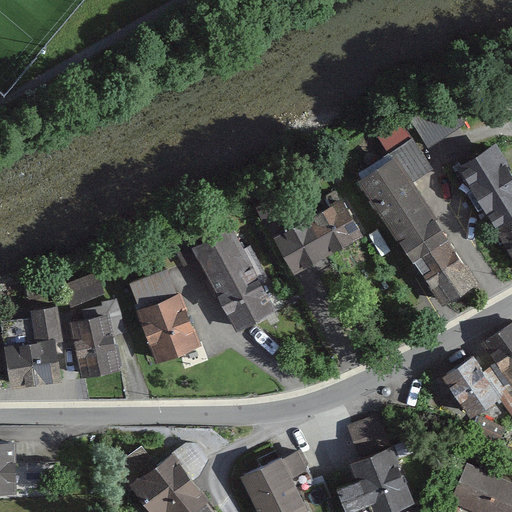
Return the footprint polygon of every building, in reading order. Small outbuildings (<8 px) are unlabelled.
[(451,97),(410,121),(426,148),(467,124),(451,97)] [(511,163),(502,146),(457,173),(511,267),(511,163)] [(399,155),(356,182),(437,309),(480,282),(399,155)] [(338,198),(265,240),(286,276),(359,235),(338,198)] [(232,225),(189,248),(236,335),(279,312),(232,225)] [(166,269),(123,286),(154,362),(197,345),(166,269)] [(94,276),(60,291),(68,309),(102,293),(94,276)] [(34,347),(1,351),(7,390),(59,382),(56,360),(64,359),(56,305),(29,309),(34,347)] [(109,315),(67,324),(79,379),(121,370),(109,315)] [(511,323),(482,343),(511,387),(511,323)] [(475,358),(440,381),(465,419),(500,396),(475,358)] [(351,415),(364,449),(395,437),(382,404),(351,415)] [(130,476),(158,459),(146,439),(118,456),(130,476)] [(16,442),(0,442),(0,495),(18,495),(16,442)] [(300,448),(238,477),(255,511),(303,511),(288,478),(309,468),(300,448)] [(389,450),(348,467),(354,484),(335,491),(342,511),(360,511),(370,508),(371,511),(401,511),(411,508),(389,450)] [(172,453),(131,484),(153,511),(195,511),(210,501),(172,453)] [(511,511),(511,484),(468,466),(450,507),(462,511),(511,511)]
